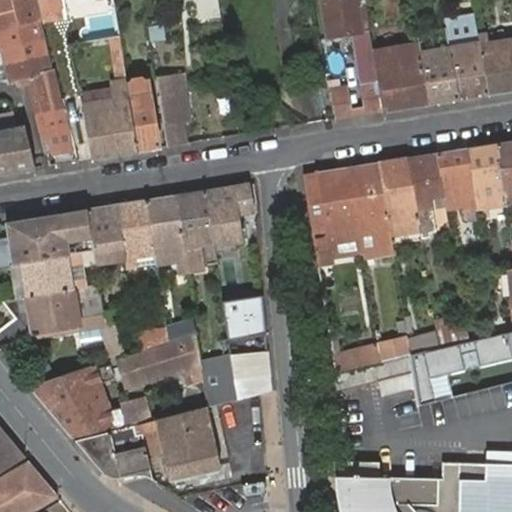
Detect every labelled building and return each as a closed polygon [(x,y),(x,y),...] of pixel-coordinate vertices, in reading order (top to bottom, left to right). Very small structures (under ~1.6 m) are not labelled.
[(48,22),(41,0),(0,0),(0,27),(2,27),(11,77),(30,74),(35,73),(52,153),(72,150),(55,69),(51,69),(41,23),(48,22)] [(41,0),(48,22),(67,18),(64,0),(41,0)] [(222,15),(219,0),(194,0),(197,18),(222,15)] [(331,0),(320,2),(326,38),(355,34),(363,85),(368,114),(386,111),(376,57),(374,47),(371,32),(365,33),(358,0),(331,0)] [(121,36),(118,15),(82,21),(86,41),(121,36)] [(481,44),(480,38),(450,44),(450,45),(453,60),(483,54),(481,44)] [(491,94),(511,90),(511,39),(481,44),(483,54),(491,94)] [(420,50),(418,40),(374,47),(376,57),(420,50)] [(453,60),(450,45),(441,46),(442,57),(431,59),(428,48),(420,50),(429,104),(460,98),(453,60)] [(442,57),(441,46),(428,48),(431,59),(442,57)] [(82,105),(91,159),(140,151),(132,100),(123,49),(113,51),(119,84),(122,98),(82,105)] [(376,57),(386,111),(429,104),(420,50),(376,57)] [(483,54),(453,60),(460,98),(491,94),(483,54)] [(169,146),(187,143),(184,123),(192,122),(184,72),(159,76),(169,146)] [(52,153),(35,73),(30,74),(47,154),(52,153)] [(16,77),(17,84),(29,82),(28,75),(16,77)] [(79,91),(82,105),(122,98),(119,84),(79,91)] [(346,88),(330,91),(335,119),(351,116),(346,88)] [(140,151),(159,148),(150,97),(132,100),(140,151)] [(0,129),(0,173),(34,168),(25,124),(4,129),(0,129)] [(511,141),(498,143),(507,202),(507,208),(511,207),(511,141)] [(467,149),(477,206),(507,202),(498,143),(468,148),(467,149)] [(474,207),(477,206),(467,149),(439,153),(445,193),(447,207),(468,204),(470,219),(476,219),(474,207)] [(420,232),(421,237),(431,235),(430,230),(437,229),(432,196),(445,193),(439,153),(408,158),(420,232)] [(408,158),(380,163),(392,237),(420,232),(408,158)] [(363,254),(363,259),(395,254),(392,237),(380,163),(350,167),(363,254)] [(332,258),(363,254),(350,167),(306,175),(314,233),(328,231),(329,239),(315,241),(318,266),(333,264),(332,258)] [(255,211),(251,183),(205,191),(214,246),(244,240),(240,214),(255,211)] [(214,246),(205,191),(178,195),(178,196),(187,250),(214,246)] [(187,250),(178,196),(148,201),(157,254),(178,250),(180,264),(188,262),(188,255),(187,251),(187,250)] [(119,205),(127,259),(157,254),(148,201),(119,205)] [(97,264),(127,259),(119,205),(88,210),(94,249),(97,263),(97,264)] [(94,249),(88,210),(7,224),(9,240),(0,241),(0,263),(8,262),(20,261),(94,249)] [(26,297),(88,287),(84,265),(97,263),(94,249),(20,261),(26,297)] [(188,262),(190,272),(201,272),(198,253),(188,255),(188,262)] [(15,299),(26,297),(20,261),(8,262),(15,299)] [(0,348),(2,351),(28,332),(47,329),(68,326),(106,320),(100,286),(88,288),(26,297),(15,299),(5,300),(1,301),(12,317),(0,324),(0,348)] [(262,293),(222,299),(228,337),(241,335),(244,355),(268,353),(262,293)] [(108,327),(106,320),(68,326),(69,334),(108,327)] [(199,333),(200,333),(198,320),(168,329),(171,342),(195,334),(199,333)] [(440,347),(468,341),(465,322),(437,329),(438,335),(440,347)] [(140,351),(171,342),(168,329),(168,325),(137,330),(140,351)] [(68,326),(47,329),(48,333),(50,340),(70,337),(69,334),(68,326)] [(436,403),(430,378),(465,370),(462,354),(476,350),(480,366),(511,358),(511,330),(468,341),(440,347),(411,354),(413,370),(416,408),(436,403)] [(57,367),(50,340),(48,333),(22,340),(31,373),(57,367)] [(201,364),(195,334),(171,342),(140,351),(114,359),(126,392),(201,364)] [(380,362),(411,354),(410,342),(408,335),(377,342),(380,362)] [(410,342),(411,354),(440,347),(438,335),(410,342)] [(347,350),(350,369),(380,362),(377,342),(376,342),(347,350)] [(330,354),(333,374),(336,373),(350,369),(347,350),(330,354)] [(209,406),(272,390),(268,353),(244,355),(201,364),(209,406)] [(336,373),(333,374),(337,390),(413,370),(411,354),(380,362),(350,369),(336,373)] [(29,384),(73,436),(113,427),(96,364),(29,384)] [(146,396),(125,402),(131,424),(152,418),(146,396)] [(158,429),(164,454),(171,478),(223,466),(215,430),(209,406),(126,426),(129,435),(141,433),(143,442),(155,438),(153,430),(158,429)] [(0,425),(0,470),(25,456),(0,425)] [(148,477),(152,479),(147,458),(143,442),(141,433),(129,435),(126,426),(76,440),(104,474),(108,475),(113,476),(119,477),(123,478),(129,478),(136,476),(142,475),(144,476),(148,477)] [(143,442),(147,458),(148,458),(164,454),(158,429),(153,430),(155,438),(143,442)] [(58,495),(28,459),(0,475),(0,511),(28,511),(31,511),(58,495)] [(423,484),(425,511),(511,511),(511,479),(489,480),(489,467),(445,466),(445,484),(423,484)] [(511,467),(489,467),(489,480),(511,479),(511,467)] [(425,511),(423,484),(375,484),(365,484),(365,468),(333,468),(333,472),(334,481),(335,490),(338,503),(340,511),(425,511)] [(365,484),(375,484),(375,468),(365,468),(365,484)] [(266,480),(242,484),(243,494),(248,499),(264,497),(268,491),(266,480)]
